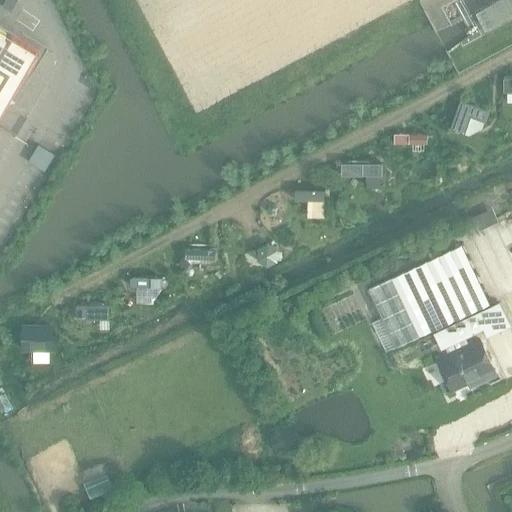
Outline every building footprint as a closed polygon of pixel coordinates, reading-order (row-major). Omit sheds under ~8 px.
[(17,1),(15,0),(5,0),(2,7),(10,12),(17,1)] [(511,10),(506,0),(498,0),(477,12),(486,29),(511,15),(511,10)] [(39,52),(0,28),(0,115),(13,93),(39,52)] [(511,92),(511,78),(503,78),(503,92),(511,92)] [(471,117),(485,123),(489,112),(460,101),(450,129),(464,134),(471,117)] [(429,135),(395,134),(395,144),(429,145),(429,135)] [(378,161),(346,161),(345,178),(378,178),(378,161)] [(324,189),(292,189),(292,201),(324,201),(324,189)] [(468,207),(473,218),(492,209),(487,198),(468,207)] [(269,205),(267,210),(271,214),(276,213),(277,208),(274,204),(269,205)] [(462,246),(369,291),(382,320),(373,324),(387,354),(489,306),(462,246)] [(215,248),(182,248),(182,261),(191,261),(191,264),(208,264),(208,261),(214,261),(215,248)] [(271,248),(260,254),(260,266),(270,272),(281,266),(281,254),(271,248)] [(162,278),(129,278),(129,290),(162,290),(162,278)] [(109,319),(109,305),(76,306),(76,319),(109,319)] [(477,315),(435,335),(442,350),(446,349),(449,356),(437,361),(452,392),(477,380),(479,384),(497,376),(480,341),(469,346),(466,339),(484,330),(477,315)] [(51,349),(51,327),(24,326),(23,349),(51,349)] [(5,392),(0,394),(0,409),(0,410),(11,405),(5,392)] [(86,489),(109,480),(106,473),(83,482),(86,489)] [(109,480),(86,489),(91,500),(108,493),(113,491),(113,490),(111,487),(109,480)]
